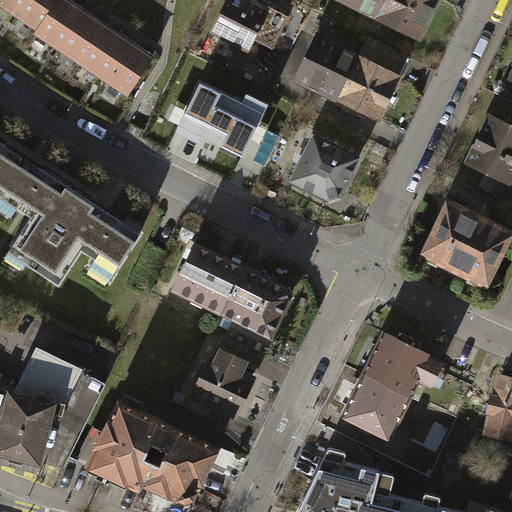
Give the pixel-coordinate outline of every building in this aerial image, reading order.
[(0,0),(0,2),(29,21),(39,28),(36,32),(126,91),(149,57),(62,0),(0,0)] [(240,0),(226,0),(212,30),(249,48),(254,37),(272,46),(288,15),(267,5),(264,11),(240,0)] [(342,0),(376,17),(384,0),(342,0)] [(384,0),(376,17),(418,37),(435,0),(384,0)] [(296,77),(337,97),(358,56),(316,36),(296,77)] [(367,36),(358,56),(398,76),(408,56),(367,36)] [(378,117),(398,76),(358,56),(337,97),(378,117)] [(170,120),(179,124),(175,132),(200,144),(203,137),(243,157),(251,141),(260,146),(268,130),(258,125),(268,105),(248,95),(243,104),(201,83),(187,111),(177,106),(170,120)] [(511,126),(490,115),(466,162),(500,178),(507,182),(509,178),(511,179),(511,126)] [(313,135),(290,179),(327,197),(341,193),(358,158),(313,135)] [(0,187),(21,156),(0,142),(0,187)] [(139,232),(21,156),(0,187),(0,196),(30,216),(11,246),(28,257),(25,262),(58,283),(80,248),(114,270),(139,232)] [(511,179),(509,178),(507,182),(500,178),(491,196),(511,205),(511,179)] [(449,201),(422,253),(484,284),(511,232),(449,201)] [(511,220),(511,210),(493,202),(490,209),(492,216),(510,225),(511,220)] [(186,223),(181,232),(190,237),(195,228),(186,223)] [(172,289),(221,313),(243,268),(195,244),(172,289)] [(285,288),(243,268),(221,313),(270,337),(289,300),(285,288)] [(383,331),(362,374),(409,396),(417,377),(431,384),(442,362),(429,356),(430,353),(383,331)] [(8,392),(0,430),(0,452),(60,469),(102,382),(36,350),(17,395),(8,392)] [(211,358),(195,393),(235,411),(250,378),(237,371),(242,361),(222,352),(217,361),(211,358)] [(389,436),(409,396),(362,374),(343,414),(389,436)] [(511,380),(498,377),(485,427),(511,433),(511,430),(511,380)] [(139,487),(142,481),(169,424),(118,399),(102,433),(89,461),(87,465),(98,470),(97,474),(120,485),(123,479),(139,487)] [(216,446),(169,424),(142,481),(170,494),(171,491),(190,500),(216,446)] [(78,455),(89,461),(102,433),(91,428),(78,455)] [(300,511),(402,511),(406,499),(390,496),(395,475),(345,463),(348,453),(330,449),(300,511)] [(424,503),(406,499),(402,511),(494,511),(486,510),(485,511),(463,511),(439,507),(441,498),(426,495),(424,503)]
